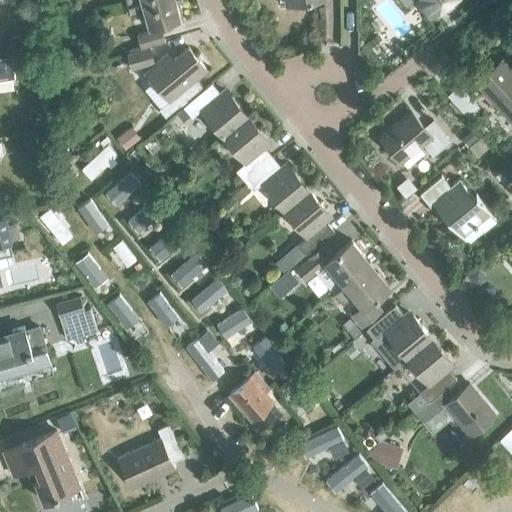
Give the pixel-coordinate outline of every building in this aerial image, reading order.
[(141,48),(164,41),(159,23),(180,17),(176,3),(183,1),(182,0),(149,0),(129,6),(131,15),(145,11),(150,30),(136,34),(141,48)] [(416,0),(429,15),(448,0),(416,0)] [(164,41),(141,48),(126,52),(131,68),(148,63),(152,60),(148,46),(164,41)] [(196,79),(207,69),(188,46),(171,60),(165,54),(145,71),(168,100),(159,108),(165,115),(202,85),(196,79)] [(0,78),(14,76),(11,54),(0,55),(0,78)] [(476,82),(511,121),(511,69),(502,59),(476,82)] [(223,135),(248,114),(229,92),(224,97),(212,83),(184,106),(192,116),(201,109),(204,112),(201,114),(201,119),(206,124),(210,125),(212,123),(223,135)] [(447,94),(465,114),(476,103),(459,84),(447,94)] [(432,120),(423,127),(411,111),(380,137),(401,162),(423,144),(432,156),(450,142),(432,120)] [(239,184),(244,179),(272,156),(260,141),(266,136),(248,114),(223,135),(244,161),(236,169),(238,171),(233,175),(233,180),(235,183),(239,184)] [(117,154),(108,144),(81,168),(90,178),(117,154)] [(284,209),(309,188),(291,166),(285,171),(272,156),(244,179),(254,191),(263,183),(284,209)] [(113,202),(140,178),(132,169),(105,192),(113,202)] [(458,179),(449,186),(441,176),(418,194),(428,206),(433,202),(461,236),(490,212),(475,194),(472,196),(458,179)] [(309,188),(284,209),(306,236),(297,243),(306,254),(334,230),(322,215),(327,211),(309,188)] [(153,196),(125,219),(135,231),(163,208),(153,196)] [(108,220),(92,197),(80,204),(96,228),(108,220)] [(40,215),(62,243),(72,235),(50,207),(40,215)] [(17,220),(7,222),(6,218),(0,219),(0,245),(11,244),(10,239),(20,237),(17,220)] [(185,236),(175,224),(147,246),(157,258),(185,236)] [(111,245),(127,264),(138,256),(122,236),(111,245)] [(333,294),(370,263),(351,240),(334,254),(326,244),(306,261),(296,269),(305,279),(315,271),(324,283),(333,294)] [(198,248),(169,271),(179,284),(208,262),(198,248)] [(74,260),(94,285),(107,275),(88,250),(74,260)] [(370,263),(333,294),(342,304),(352,295),(361,307),(352,315),(360,326),(380,310),(372,300),(389,286),(370,263)] [(281,282),(283,285),(295,275),(288,267),(277,277),(278,278),(274,282),(277,285),(281,282)] [(202,307),(225,287),(217,276),(192,297),(202,307)] [(108,301),(126,326),(136,319),(126,304),(128,302),(125,298),(122,300),(118,294),(108,301)] [(90,307),(84,309),(80,297),(56,304),(69,348),(78,345),(76,337),(98,330),(90,307)] [(255,320),(242,302),(232,310),(245,327),(255,320)] [(397,365),(407,357),(431,337),(413,315),(408,319),(395,304),(366,328),(367,329),(365,331),(371,338),(373,336),(397,365)] [(342,323),(354,338),(362,332),(350,317),(342,323)] [(42,338),(29,342),(26,331),(0,337),(0,374),(49,361),(42,338)] [(285,360),(264,335),(254,344),(274,369),(285,360)] [(428,402),(441,391),(457,378),(445,363),(450,359),(431,337),(407,357),(429,384),(419,392),(428,402)] [(229,393),(254,422),(275,403),(266,393),(270,389),(254,371),(229,393)] [(319,403),(298,378),(286,388),(307,413),(319,403)] [(441,391),(428,402),(415,412),(424,423),(446,405),(471,435),(495,415),(469,383),(448,400),(441,391)] [(162,473),(162,474),(176,468),(173,461),(184,456),(169,424),(157,429),(161,437),(118,457),(131,487),(162,473)] [(346,442),(341,428),(299,442),(304,456),(346,442)] [(58,494),(79,486),(56,429),(5,450),(15,473),(30,467),(44,502),(59,496),(58,494)] [(370,464),(360,453),(327,482),(337,493),(370,464)] [(389,511),(410,511),(381,481),(370,491),(389,511)] [(218,505),(221,511),(246,511),(257,508),(250,492),(218,505)]
